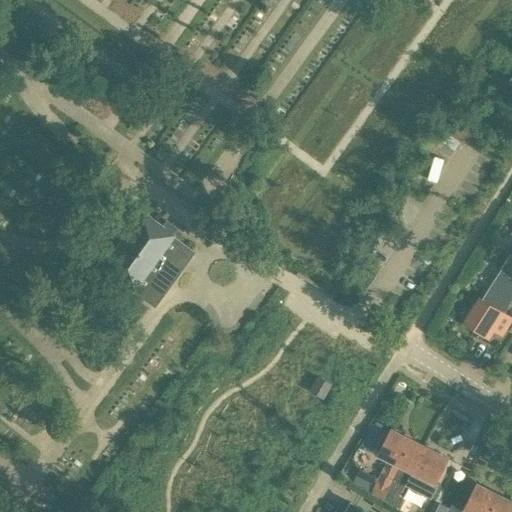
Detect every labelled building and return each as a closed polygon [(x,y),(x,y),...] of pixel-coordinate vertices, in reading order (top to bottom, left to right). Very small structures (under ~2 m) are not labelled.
[(154,305),(194,251),(173,235),(173,234),(143,211),(103,265),(140,293),(139,294),(154,305)] [(481,300),(478,299),(463,322),(485,336),(490,328),(499,334),(509,319),(503,315),(511,300),(511,257),(509,255),(481,300)] [(322,396),(329,385),(319,378),(311,390),(322,396)] [(379,479),(362,470),(355,484),(371,493),(382,498),(381,500),(392,507),(409,471),(411,472),(423,447),(389,431),(378,453),(389,458),(379,479)] [(445,458),(423,447),(411,472),(433,483),(445,458)] [(505,511),(510,502),(488,491),(475,484),(460,511),(505,511)] [(441,511),(445,503),(434,498),(429,511),(441,511)] [(362,511),(349,503),(343,511),(362,511)]
